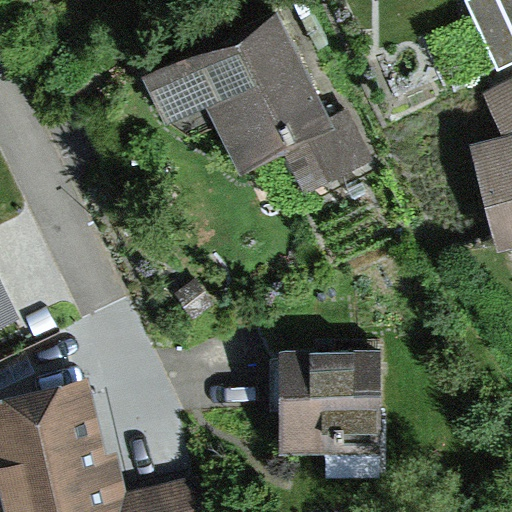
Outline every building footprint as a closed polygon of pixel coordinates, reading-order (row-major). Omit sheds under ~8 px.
[(511,0),(468,0),(496,63),(511,55),(511,0)] [(289,8),(143,70),(164,120),(211,100),(238,162),(291,139),(308,179),(373,151),(351,101),(332,109),(289,8)] [(511,72),(487,84),(506,126),(511,122),(511,72)] [(511,127),(480,135),(505,243),(511,241),(511,127)] [(0,327),(27,315),(0,258),(0,327)] [(383,344),(281,345),(281,450),(336,450),(336,477),(383,476),(383,344)] [(95,372),(0,393),(0,497),(3,511),(206,511),(198,472),(121,489),(95,372)]
